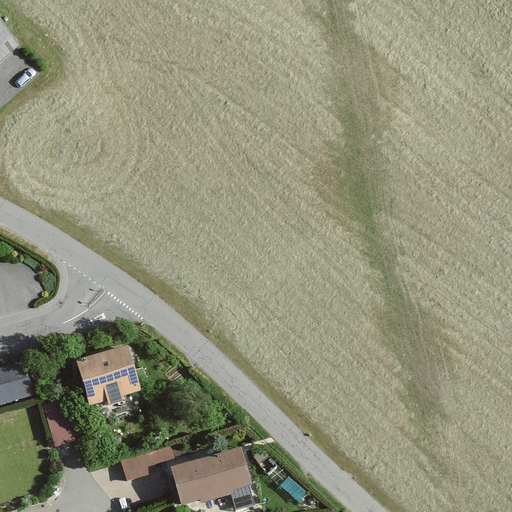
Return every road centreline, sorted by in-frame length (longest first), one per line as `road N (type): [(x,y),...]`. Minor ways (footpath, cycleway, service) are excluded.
road 1 (residential): [(111,283),(368,511)]
road 2 (residential): [(0,217),(111,283)]
road 3 (residential): [(111,283),(66,320),(0,341)]
